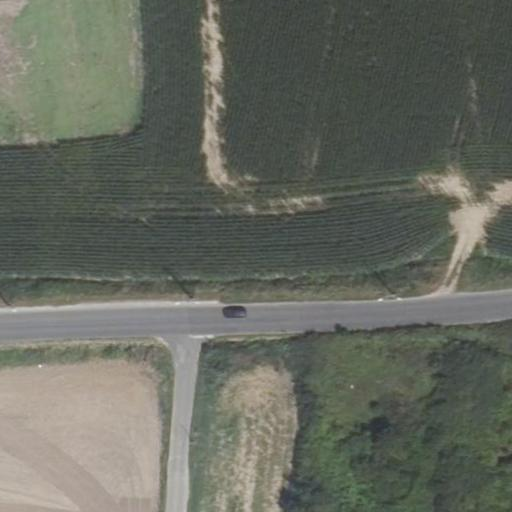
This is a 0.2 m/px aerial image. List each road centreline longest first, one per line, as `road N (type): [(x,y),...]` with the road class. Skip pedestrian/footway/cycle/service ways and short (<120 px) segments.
road 1 (unclassified): [(188,321),(511,309)]
road 2 (unclassified): [(0,330),(188,321)]
road 3 (unclassified): [(176,486),(188,321)]
